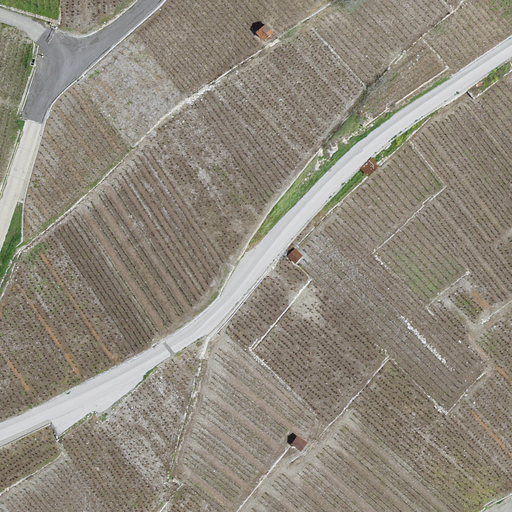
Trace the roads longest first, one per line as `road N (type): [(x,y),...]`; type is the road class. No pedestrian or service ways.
road 1 (track): [(0,434),(172,353),(222,315),(396,129),(511,52)]
road 2 (track): [(0,232),(55,76),(53,42),(0,20)]
road 3 (track): [(55,76),(109,44),(151,0)]
